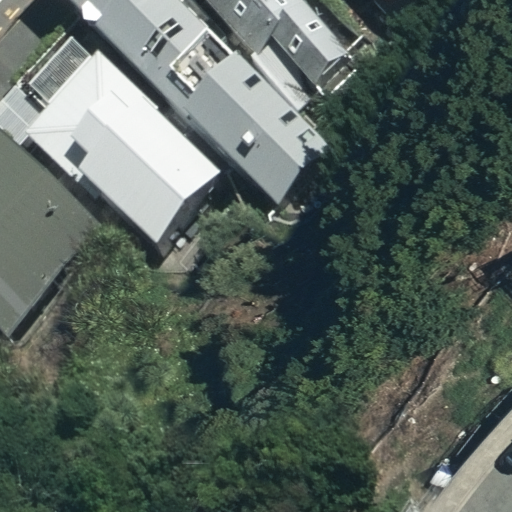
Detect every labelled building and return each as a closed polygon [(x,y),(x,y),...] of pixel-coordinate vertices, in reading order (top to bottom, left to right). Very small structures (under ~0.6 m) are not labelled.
[(337,158),(167,0),(101,0),(81,22),(286,213),(337,158)] [(367,75),(304,0),(210,0),(265,66),(281,52),(327,108),(367,75)] [(360,0),(393,37),(435,0),(360,0)] [(187,136),(117,69),(41,149),(153,256),(218,188),(176,147),(187,136)] [(0,161),(0,327),(7,334),(104,236),(14,148),(0,161)]
